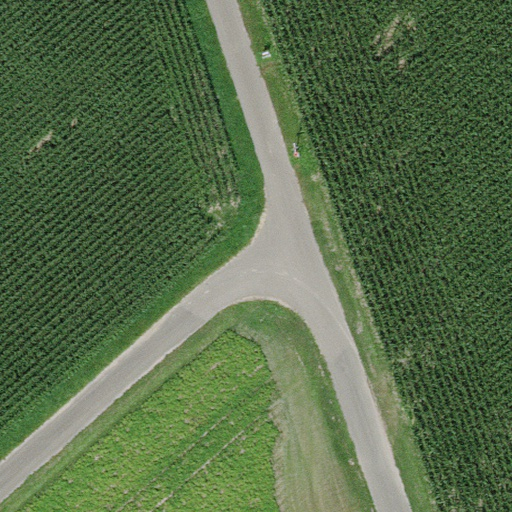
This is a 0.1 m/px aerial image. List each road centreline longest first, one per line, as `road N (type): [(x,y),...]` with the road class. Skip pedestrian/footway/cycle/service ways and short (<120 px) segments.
road 1 (unclassified): [(0,483),(192,314),(246,278),(308,257)]
road 2 (track): [(308,257),(222,0)]
road 3 (unclassified): [(395,511),(308,257)]
